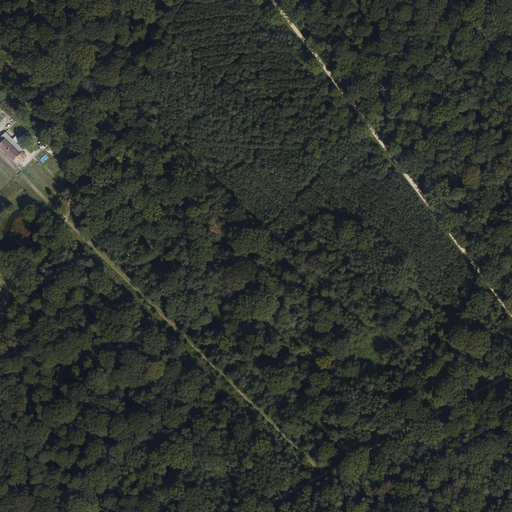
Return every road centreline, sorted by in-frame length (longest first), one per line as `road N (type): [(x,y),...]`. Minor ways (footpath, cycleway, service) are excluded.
road 1 (track): [(0,370),(158,0)]
road 2 (track): [(275,0),(511,317)]
road 3 (track): [(257,511),(511,374)]
